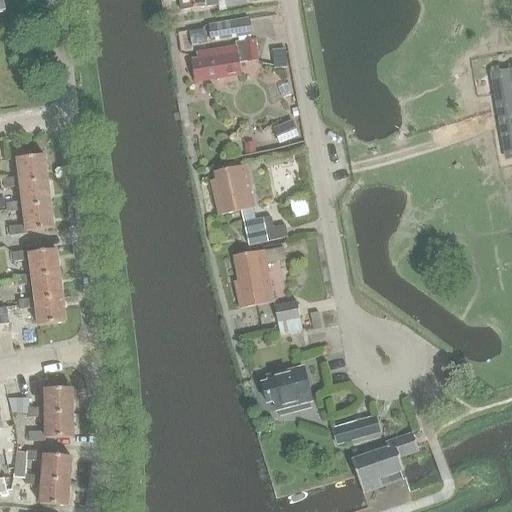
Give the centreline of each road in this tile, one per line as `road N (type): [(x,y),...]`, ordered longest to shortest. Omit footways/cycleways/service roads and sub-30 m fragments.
road 1 (residential): [(383,360),(348,328),(285,0)]
road 2 (residential): [(89,353),(66,120)]
road 3 (residential): [(96,511),(89,353)]
road 4 (residential): [(66,120),(52,0)]
